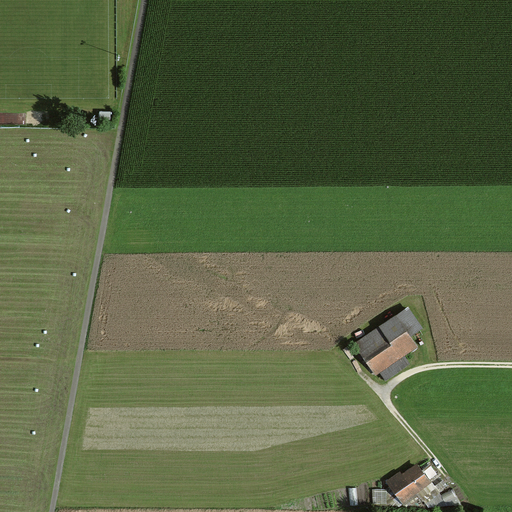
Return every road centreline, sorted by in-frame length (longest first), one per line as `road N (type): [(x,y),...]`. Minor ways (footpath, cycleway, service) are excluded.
road 1 (track): [(144,0),(51,511)]
road 2 (track): [(446,474),(389,403),(388,390),(427,368),(511,366)]
